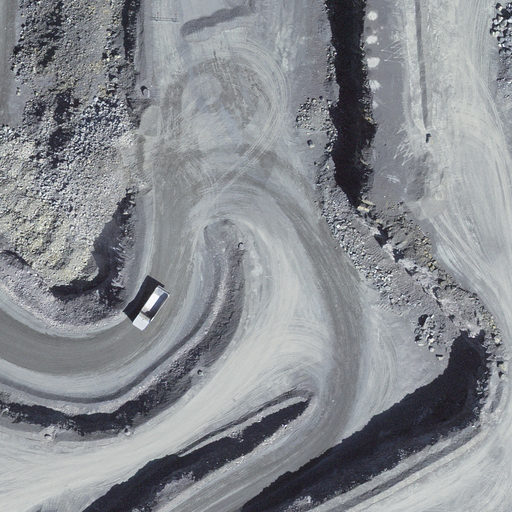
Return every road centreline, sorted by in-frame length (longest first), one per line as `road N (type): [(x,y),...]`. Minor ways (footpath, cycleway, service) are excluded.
road 1 (track): [(29,511),(31,319),(11,197),(8,113),(31,28),(55,0)]
road 2 (track): [(443,0),(443,33),(461,84),(511,167)]
